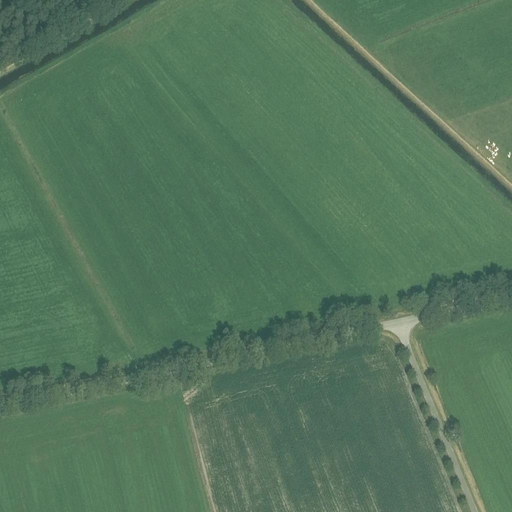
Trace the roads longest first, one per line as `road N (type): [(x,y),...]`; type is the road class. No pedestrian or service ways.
road 1 (unclassified): [(0,407),(395,322)]
road 2 (unclassified): [(474,511),(395,322)]
